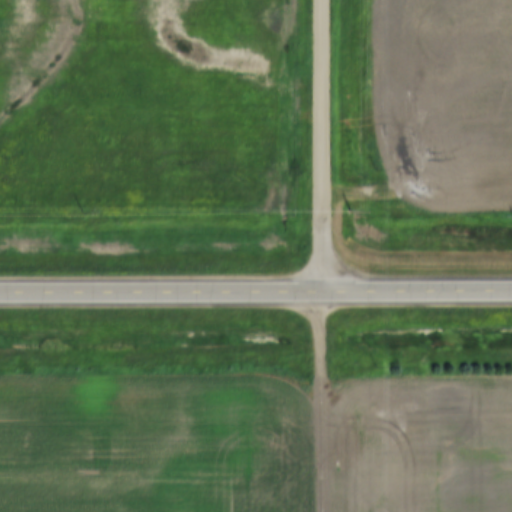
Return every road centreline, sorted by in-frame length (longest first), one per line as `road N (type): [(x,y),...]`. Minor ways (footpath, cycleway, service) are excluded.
road 1 (primary): [(0,293),(511,291)]
road 2 (residential): [(322,292),(322,0)]
road 3 (track): [(322,511),(322,292)]
